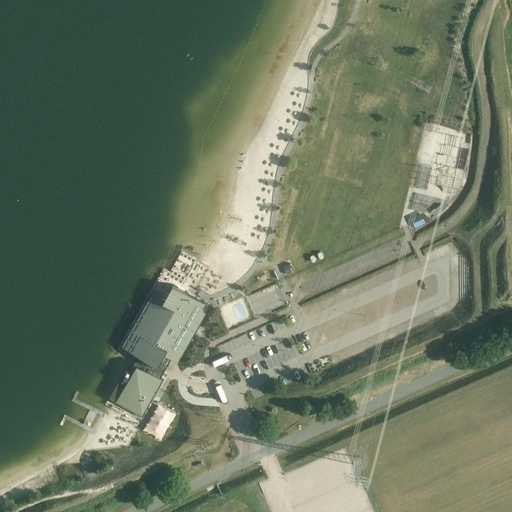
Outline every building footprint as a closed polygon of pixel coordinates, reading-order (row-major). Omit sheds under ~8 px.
[(422,220),(414,224),(414,225),(416,228),(426,223),(424,219),(422,220)] [(290,263),(283,266),(285,270),(286,274),(291,272),(289,268),(292,267),(290,263)] [(188,293),(173,284),(164,298),(163,301),(156,298),(126,350),(141,358),(138,365),(161,378),(174,354),(181,358),(196,331),(189,328),(204,302),(188,293)] [(189,328),(196,331),(211,306),(204,302),(189,328)] [(136,364),(116,401),(143,416),(163,379),(161,378),(138,365),(136,364)]
